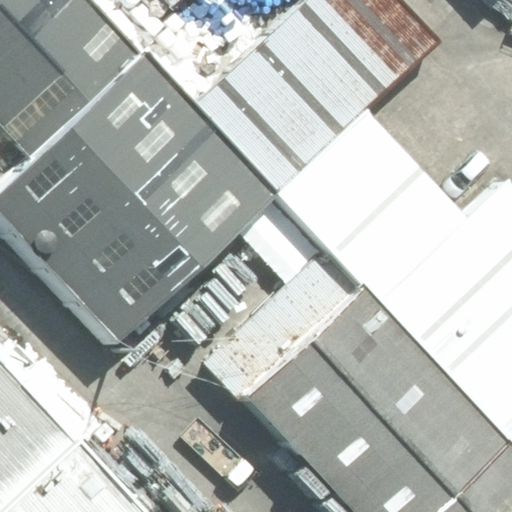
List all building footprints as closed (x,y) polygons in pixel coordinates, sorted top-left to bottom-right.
[(0,0),(0,164),(109,65),(50,0),(0,0)] [(176,0),(122,0),(147,26),(176,0)] [(292,0),(162,121),(253,215),(346,130),(477,10),(479,10),(469,0),(292,0)] [(470,0),(479,10),(489,0),(470,0)] [(162,121),(109,65),(0,164),(0,271),(87,366),(253,215),(162,121)] [(342,312),(511,496),(511,234),(475,194),(437,228),(346,130),(253,215),(342,312)] [(511,511),(511,496),(342,312),(211,431),(284,511),(511,511)] [(39,473),(0,430),(0,511),(112,511),(59,454),(39,473)]
